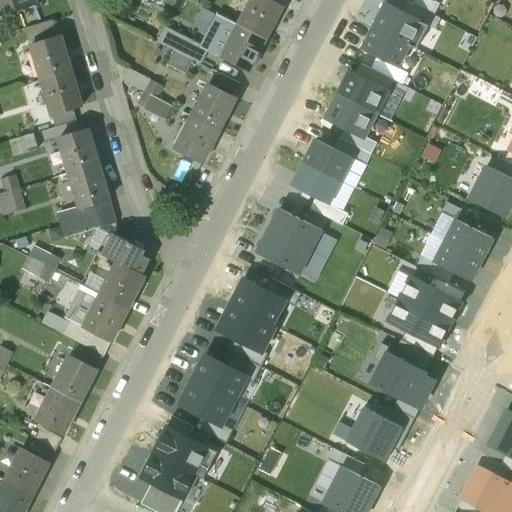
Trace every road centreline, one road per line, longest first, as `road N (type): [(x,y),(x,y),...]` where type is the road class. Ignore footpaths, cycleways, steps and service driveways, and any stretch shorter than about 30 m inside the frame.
road 1 (residential): [(328,0),(193,258)]
road 2 (residential): [(81,0),(152,219),(193,258)]
road 3 (residential): [(193,258),(77,493)]
road 4 (residential): [(511,310),(408,511)]
